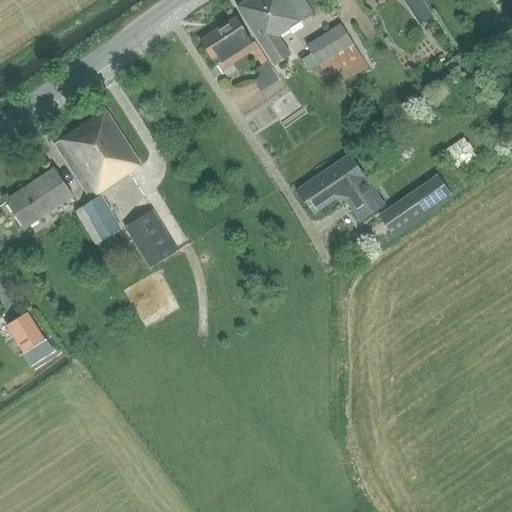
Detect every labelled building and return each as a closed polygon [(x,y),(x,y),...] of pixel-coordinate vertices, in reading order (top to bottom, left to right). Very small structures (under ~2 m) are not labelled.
[(312,14),(303,0),(245,0),(236,6),(274,66),(292,55),(280,36),(303,21),(312,14)] [(236,17),(200,41),(223,72),(256,50),(236,17)] [(306,45),(312,53),(301,59),(309,73),(320,66),(327,78),(339,70),(346,81),(368,66),(340,23),(306,45)] [(279,80),(267,62),(257,69),(261,76),(253,81),(261,92),(279,80)] [(281,108),(302,95),(291,78),(270,91),(281,108)] [(244,105),(286,172),(342,137),(316,96),(284,116),(268,90),(244,105)] [(141,170),(140,167),(139,166),(141,163),(106,109),(54,144),(92,201),(76,211),(96,244),(122,228),(102,195),(141,170)] [(468,126),(448,137),(459,157),(479,146),(468,126)] [(361,223),(386,205),(368,178),(350,153),(296,189),(313,215),(342,195),(361,223)] [(7,201),(26,229),(74,198),(55,169),(7,201)] [(392,234),(431,208),(420,191),(380,218),(392,234)] [(124,228),(150,269),(178,251),(153,210),(124,228)] [(28,312),(7,326),(24,353),(25,352),(32,348),(45,339),(28,312)]
